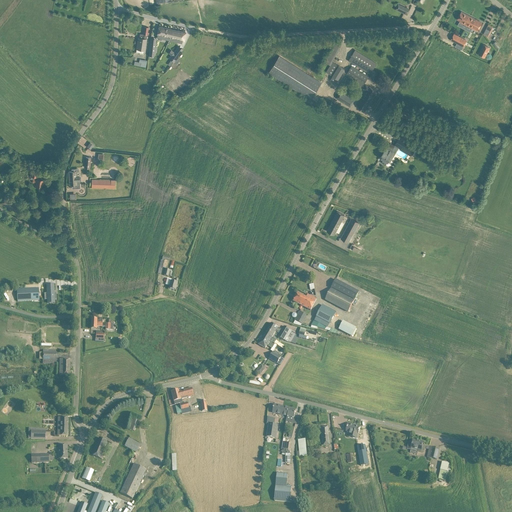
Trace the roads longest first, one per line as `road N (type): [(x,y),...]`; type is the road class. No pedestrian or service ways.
road 1 (tertiary): [(208,373),(260,326),(448,0)]
road 2 (track): [(432,28),(241,35),(116,7)]
road 3 (unclassified): [(511,453),(208,373)]
road 4 (unclassified): [(67,236),(63,163),(112,84),(116,0)]
road 5 (track): [(77,312),(166,297),(244,346)]
road 6 (tertiary): [(88,432),(110,400),(208,373)]
road 7 (unclassified): [(88,432),(75,415),(77,312)]
